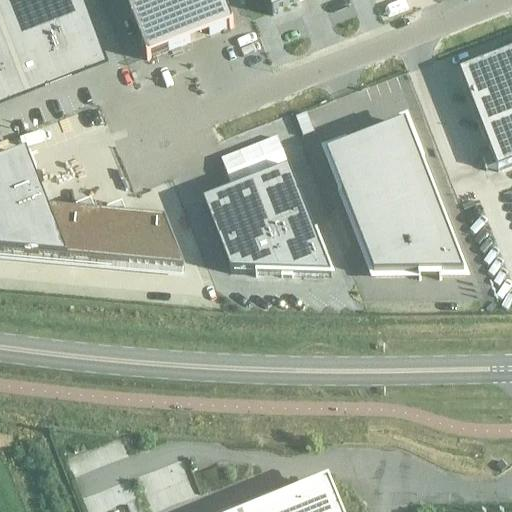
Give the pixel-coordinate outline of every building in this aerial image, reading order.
[(80,0),(0,0),(0,93),(82,62),(68,26),(88,18),(80,0)] [(123,0),(147,62),(151,60),(150,59),(229,28),(229,30),(233,28),(222,0),(123,0)] [(265,0),(268,7),(272,17),(274,16),(273,13),(305,0),(265,0)] [(511,61),(462,81),(498,173),(511,167),(511,61)] [(405,126),(326,157),(373,278),(418,278),(418,280),(420,280),(420,278),(438,278),(438,279),(441,279),(441,277),(464,277),(405,126)] [(27,155),(0,165),(0,255),(184,272),(164,222),(125,218),(123,212),(108,217),(95,216),(92,209),(78,214),(47,212),(27,155)] [(288,167),(201,201),(228,271),(330,274),(288,167)] [(339,511),(332,494),(310,503),(306,494),(261,511),(339,511)]
